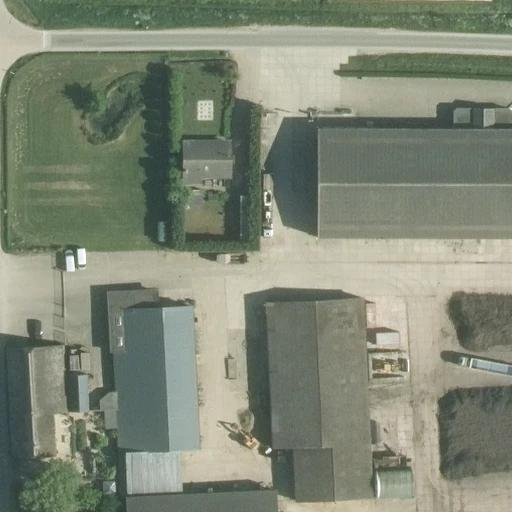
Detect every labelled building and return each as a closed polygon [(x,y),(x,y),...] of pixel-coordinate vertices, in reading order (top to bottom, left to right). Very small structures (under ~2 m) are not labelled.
[(511,238),(511,126),(511,112),(509,109),(494,109),(491,112),(491,117),(474,117),(474,112),(471,109),(456,109),(453,112),(453,129),(317,129),(317,238),(511,238)] [(255,117),(256,174),(270,174),(269,117),(255,117)] [(229,177),(229,163),(229,143),(228,143),(228,147),(199,147),(199,143),(183,143),(183,184),(199,184),(199,177),(229,177)] [(273,448),(293,447),(296,501),(372,497),(362,298),(266,303),(273,448)] [(111,311),(115,393),(113,393),(100,404),(100,411),(116,410),(118,453),(123,453),(185,450),(198,449),(191,307),(111,311)] [(7,348),(11,458),(54,456),(52,414),(87,412),(86,375),(64,376),(62,346),(7,348)] [(123,453),(127,499),(187,496),(185,450),(123,453)] [(127,511),(276,511),(276,492),(187,496),(127,499),(127,511)]
